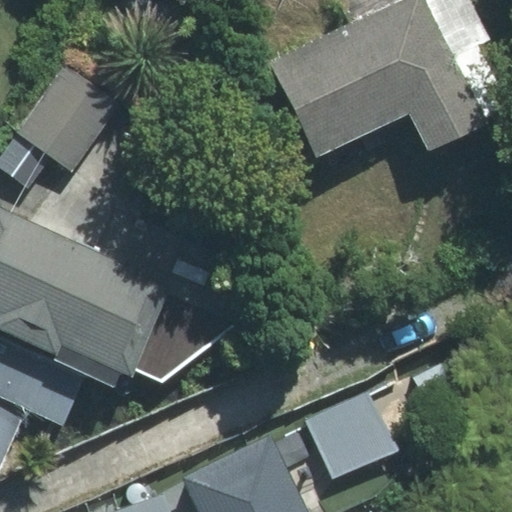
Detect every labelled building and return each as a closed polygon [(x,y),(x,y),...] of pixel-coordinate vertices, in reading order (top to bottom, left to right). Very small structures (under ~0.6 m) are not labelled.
[(460,97),(413,12),(260,97),(307,181),(460,97)] [(123,115),(60,64),(5,131),(68,183),(123,115)] [(165,313),(0,235),(0,340),(104,397),(165,313)] [(364,394),(296,419),(319,481),(387,455),(364,394)] [(0,405),(0,447),(16,413),(0,405)] [(302,511),(267,427),(165,470),(183,511),(302,511)] [(145,511),(138,492),(75,511),(145,511)]
